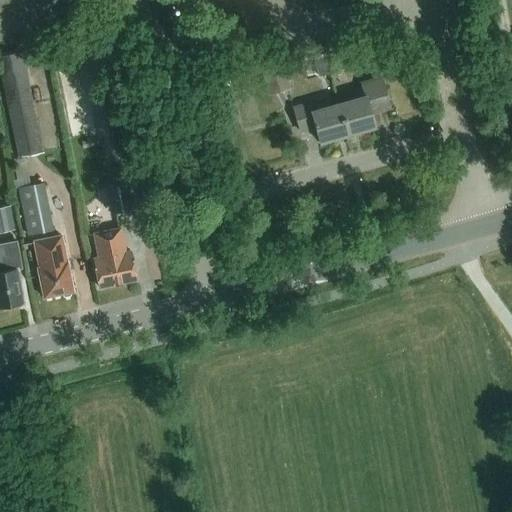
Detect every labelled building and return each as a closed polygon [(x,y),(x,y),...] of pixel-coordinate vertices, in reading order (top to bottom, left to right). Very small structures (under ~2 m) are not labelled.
[(42,152),(21,52),(0,56),(0,76),(17,158),(42,152)] [(385,77),(398,74),(392,53),(379,57),(385,77)] [(325,58),(329,73),(341,69),(337,54),(325,58)] [(329,73),(325,58),(314,61),(318,76),(329,73)] [(281,62),(260,69),(267,94),(289,88),(281,62)] [(217,88),(229,86),(227,76),(216,78),(217,88)] [(364,96),(338,104),(347,135),(375,127),(371,114),(389,108),(381,78),(361,83),(364,96)] [(89,104),(96,136),(121,131),(114,98),(89,104)] [(319,143),(347,135),(338,104),(311,112),(308,103),(292,108),(299,132),(315,127),(319,143)] [(133,208),(126,173),(110,176),(112,186),(105,187),(110,213),(133,208)] [(18,187),(27,235),(52,230),(42,182),(18,187)] [(0,206),(0,231),(9,230),(5,206),(0,206)] [(129,252),(125,253),(120,230),(97,235),(102,257),(93,259),(99,287),(135,280),(129,252)] [(32,241),(37,267),(36,268),(43,298),(61,294),(64,296),(69,295),(70,292),(72,292),(60,234),(32,241)] [(0,245),(0,311),(3,311),(5,307),(20,304),(20,305),(23,305),(16,270),(24,268),(19,242),(0,245)]
